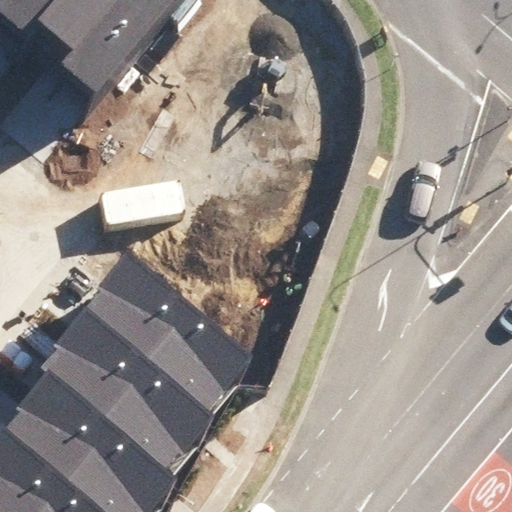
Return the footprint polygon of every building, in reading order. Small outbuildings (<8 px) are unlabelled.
[(2,0),(34,27),(57,0),(2,0)] [(57,0),(34,27),(98,81),(168,0),(57,0)] [(158,54),(76,150),(165,227),(247,131),(158,54)] [(153,239),(59,157),(0,224),(0,242),(85,317),(153,239)] [(101,302),(59,357),(181,457),(220,394),(101,302)] [(59,357),(16,412),(132,511),(147,511),(181,457),(59,357)] [(132,511),(16,412),(0,431),(0,483),(33,511),(132,511)] [(33,511),(0,483),(0,511),(33,511)]
